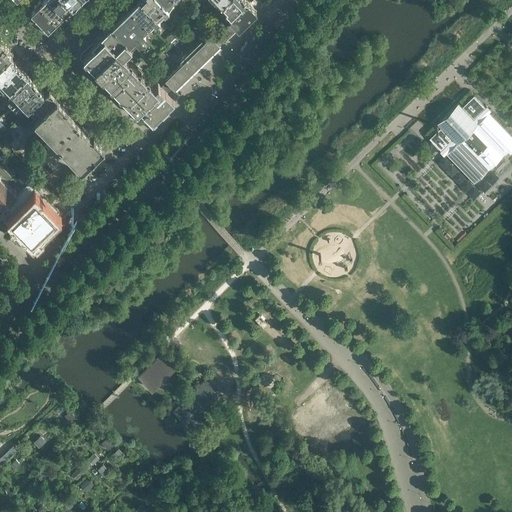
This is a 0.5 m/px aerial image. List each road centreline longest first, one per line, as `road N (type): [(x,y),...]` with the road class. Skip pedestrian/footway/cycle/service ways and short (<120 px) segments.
road 1 (residential): [(208,114),(169,117),(28,263)]
road 2 (tertiary): [(44,279),(208,114)]
road 3 (tertiary): [(208,114),(284,12)]
